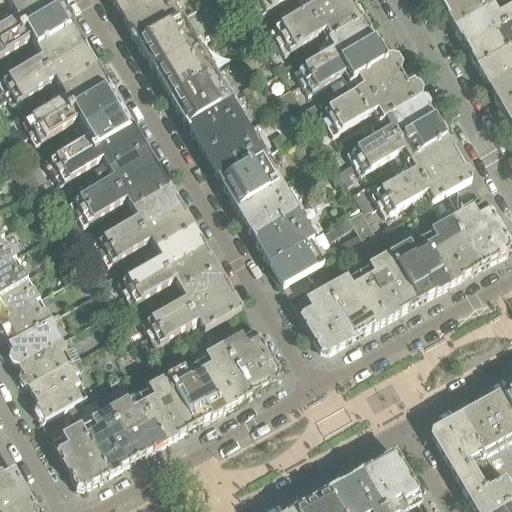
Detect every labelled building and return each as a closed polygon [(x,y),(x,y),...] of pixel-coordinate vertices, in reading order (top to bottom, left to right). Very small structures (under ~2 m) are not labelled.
[(72,34),(60,13),(52,0),(36,0),(12,15),(17,24),(0,33),(0,64),(30,46),(36,55),(72,34)] [(36,0),(0,0),(0,9),(7,6),(12,15),(36,0)] [(180,12),(173,0),(107,0),(138,50),(181,24),(181,23),(179,24),(174,15),(180,12)] [(314,0),(246,0),(250,5),(239,12),(244,20),(255,13),(260,22),(295,0),(296,0),(302,7),(314,0)] [(325,48),(363,25),(357,15),(354,15),(344,0),(314,0),(302,7),(307,15),(269,37),(274,46),(263,52),(268,60),(279,54),(284,62),(320,41),(325,48)] [(487,2),(490,0),(433,0),(454,35),(493,12),(487,2)] [(511,43),(511,42),(511,41),(511,13),(499,21),(493,12),(454,35),(478,76),(511,55),(511,43)] [(212,68),(201,50),(190,31),(187,33),(181,24),(138,50),(170,105),(214,79),(209,70),(212,68)] [(389,65),(384,56),(378,55),(369,39),(371,34),(365,24),(363,25),(325,48),(323,49),(329,58),(294,79),(299,88),(295,90),(296,93),(300,91),(307,102),(342,81),(347,89),(389,65)] [(212,44),(223,38),(220,33),(209,39),(212,44)] [(96,74),(84,53),(72,34),(36,55),(41,64),(0,88),(0,94),(2,98),(0,99),(0,108),(6,104),(11,112),(54,86),(60,95),(96,74)] [(214,47),(224,41),(223,38),(212,44),(214,47)] [(511,55),(478,76),(501,115),(511,109),(511,55)] [(421,103),(414,90),(406,93),(398,79),(400,73),(396,66),(390,65),(389,65),(347,89),(348,90),(353,88),(358,96),(353,100),(318,121),(323,128),(319,130),(322,134),(314,139),(317,144),(328,137),(332,143),(343,136),(367,122),(373,120),(378,128),(381,127),(421,103)] [(120,114),(108,94),(96,74),(60,95),(65,104),(21,130),(26,138),(12,146),(15,150),(28,141),(35,152),(78,127),(83,136),(120,114)] [(245,123),(234,105),(223,87),(220,88),(214,79),(170,105),(203,161),(247,134),(242,125),(245,123)] [(408,166),(446,145),(421,103),(381,127),(387,136),(347,160),(351,168),(343,173),(344,173),(338,177),(346,191),(353,188),(348,179),(355,175),(360,183),(403,158),(408,166)] [(511,109),(501,115),(511,133),(511,109)] [(107,176),(144,155),(120,114),(83,136),(89,145),(45,170),(59,192),(102,167),(107,176)] [(290,170),(280,153),(288,149),(285,144),(265,157),(256,142),(253,144),(247,134),(203,161),(236,216),(280,190),(283,188),(277,178),(290,170)] [(441,207),(471,189),(446,145),(408,166),(415,177),(371,201),(377,213),(384,223),(424,200),(431,212),(441,207)] [(327,161),(320,150),(312,155),(319,166),(327,161)] [(167,195),(155,174),(144,155),(107,176),(113,185),(68,211),(83,233),(126,207),(131,216),(167,195)] [(46,185),(37,170),(31,173),(40,188),(46,185)] [(343,189),(337,178),(329,183),(335,194),(343,189)] [(450,222),(480,205),(471,189),(441,207),(450,222)] [(311,234),(300,216),(289,197),(286,199),(280,190),(236,216),(269,272),(313,245),(308,236),(311,234)] [(52,213),(41,193),(32,198),(44,218),(52,213)] [(154,256),(191,234),(167,195),(131,216),(136,225),(93,250),(98,258),(91,262),(84,265),(86,270),(87,270),(95,265),(100,262),(107,273),(150,248),(154,256)] [(312,214),(323,207),(321,203),(310,210),(312,214)] [(507,260),(509,253),(484,211),(472,218),(470,215),(430,238),(431,241),(422,246),(450,292),(489,270),(488,270),(497,265),(497,266),(507,260)] [(72,223),(68,215),(58,221),(63,228),(72,223)] [(351,222),(348,224),(353,232),(357,240),(362,247),(362,248),(374,241),(375,241),(372,236),(363,221),(360,217),(351,222)] [(380,231),(371,217),(368,218),(363,221),(372,236),(380,231)] [(179,298),(216,276),(191,234),(154,256),(160,266),(117,290),(130,313),(174,288),(179,298)] [(322,272),(336,264),(321,240),(313,245),(269,272),(283,295),(303,283),(312,277),(322,272)] [(0,271),(15,263),(3,242),(0,243),(0,271)] [(381,251),(376,242),(363,250),(368,259),(381,251)] [(434,301),(450,292),(422,246),(410,253),(408,250),(368,273),(370,277),(360,282),(387,327),(400,320),(400,319),(408,315),(426,305),(434,300),(434,301)] [(0,296),(26,282),(15,263),(0,271),(0,296)] [(107,284),(95,265),(87,270),(90,275),(93,280),(98,289),(107,284)] [(331,279),(326,271),(315,277),(320,285),(331,279)] [(83,286),(93,280),(90,275),(81,281),(83,286)] [(211,334),(240,318),(216,276),(179,298),(184,306),(141,331),(154,353),(198,329),(204,338),(211,334)] [(0,326),(39,304),(26,282),(0,296),(0,326)] [(372,335),(387,327),(360,282),(349,288),(347,285),(347,286),(346,285),(324,297),(304,308),(305,309),(295,315),(320,358),(327,360),(337,354),(345,349),(346,350),(363,340),(371,335),(372,335)] [(303,283),(283,295),(288,304),(309,292),(303,283)] [(108,286),(100,290),(104,298),(112,294),(108,286)] [(5,339),(10,348),(50,325),(39,304),(0,326),(0,335),(2,338),(5,339)] [(251,336),(240,318),(211,334),(218,346),(226,340),(231,348),(251,336)] [(18,372),(61,347),(61,346),(54,334),(55,333),(51,324),(50,325),(10,348),(7,349),(12,357),(10,358),(9,363),(13,370),(18,372)] [(276,389),(278,382),(251,336),(231,348),(204,363),(206,365),(195,371),(222,419),(260,398),(260,397),(268,393),(276,389)] [(130,344),(126,339),(117,344),(120,350),(130,344)] [(29,394),(72,370),(64,356),(66,355),(61,347),(18,372),(22,379),(20,380),(19,385),(23,392),(28,393),(29,394)] [(86,403),(79,390),(82,388),(78,381),(78,380),(72,370),(29,394),(38,412),(35,413),(33,419),(37,426),(43,427),(59,419),(68,413),(86,403)] [(222,419),(195,371),(185,377),(183,375),(147,395),(149,397),(138,403),(165,451),(222,419)] [(511,393),(461,422),(492,476),(498,487),(511,478),(511,393)] [(165,451),(138,403),(127,409),(126,406),(90,427),(91,429),(81,435),(108,483),(165,451)] [(79,408),(69,414),(75,423),(80,421),(82,413),(79,408)] [(108,483),(81,435),(73,421),(68,413),(59,419),(70,438),(61,443),(63,445),(52,451),(76,494),(83,496),(92,492),(92,491),(99,487),(100,487),(108,483)] [(492,476),(461,422),(434,438),(429,440),(468,505),(485,495),(479,485),(492,476)] [(31,511),(9,474),(0,457),(0,511),(31,511)] [(395,511),(394,508),(401,503),(406,511),(412,511),(422,506),(396,463),(391,462),(351,484),(341,490),(341,489),(327,497),(335,511),(395,511)] [(511,478),(498,487),(499,488),(486,496),(485,495),(468,505),(471,511),(507,511),(511,509),(511,478)] [(335,511),(327,497),(312,506),(302,511),(300,511),(335,511)]
